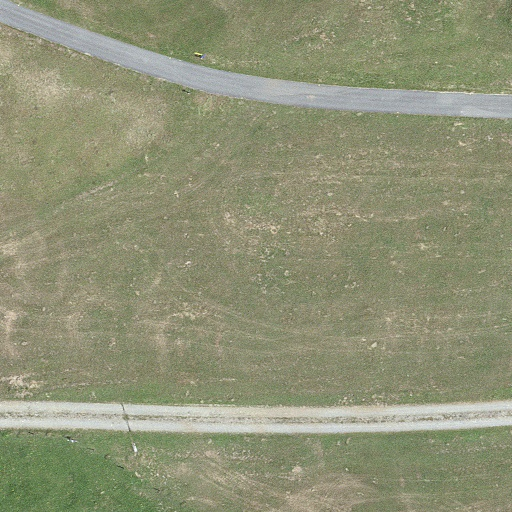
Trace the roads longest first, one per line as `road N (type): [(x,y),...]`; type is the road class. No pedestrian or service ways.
road 1 (track): [(511,110),(286,93),(99,49),(0,11)]
road 2 (track): [(511,411),(0,427)]
